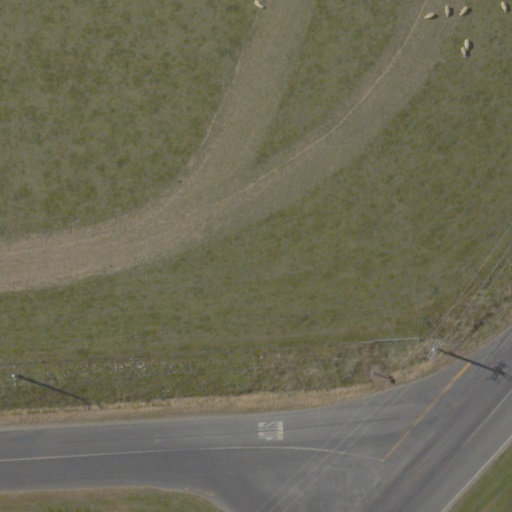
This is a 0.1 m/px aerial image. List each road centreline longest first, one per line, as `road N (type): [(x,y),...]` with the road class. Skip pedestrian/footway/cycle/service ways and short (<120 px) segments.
road 1 (tertiary): [(422,495),(382,461),(313,447),(0,463)]
road 2 (tertiary): [(511,389),(422,495)]
